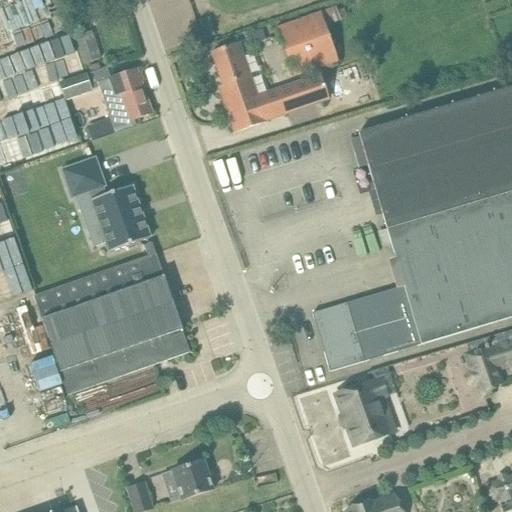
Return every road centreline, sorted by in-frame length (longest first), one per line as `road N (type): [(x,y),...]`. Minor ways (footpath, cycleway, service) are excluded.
road 1 (residential): [(268,384),(136,0)]
road 2 (unclassified): [(0,477),(268,384)]
road 3 (residential): [(307,493),(511,425)]
